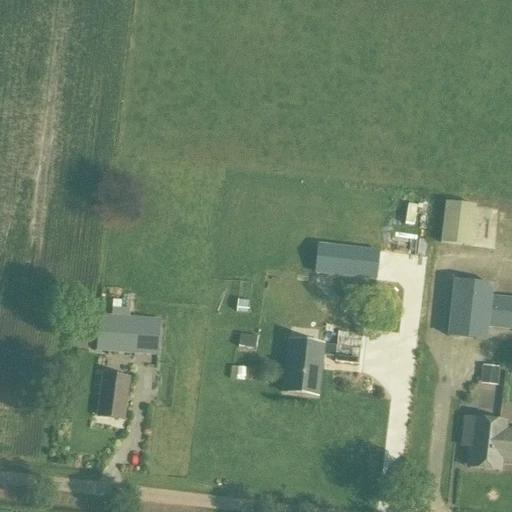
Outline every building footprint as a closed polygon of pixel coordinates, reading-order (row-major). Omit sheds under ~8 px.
[(470,247),(475,207),(444,204),(439,244),(470,247)] [(379,252),(318,245),(314,275),(376,282),(379,252)] [(511,332),(511,299),(492,297),(493,286),(452,281),(446,339),(487,344),(488,330),(511,332)] [(154,368),(158,323),(133,321),(134,319),(98,316),(96,338),(106,339),(105,347),(130,349),(130,350),(137,351),(137,356),(147,357),(146,367),(154,368)] [(335,359),(334,364),(358,366),(362,336),(337,333),(336,347),(335,359)] [(255,351),(257,338),(240,335),(238,349),(255,351)] [(288,342),(281,394),(316,398),(321,357),(323,346),(288,342)] [(497,387),(499,369),(482,367),(480,385),(497,387)] [(254,382),(255,370),(231,368),(230,380),(254,382)] [(121,420),(126,380),(103,376),(98,417),(121,420)] [(495,443),(497,423),(472,420),(463,418),(460,448),(469,449),(469,451),(468,466),(500,470),(501,462),(500,462),(501,453),(492,452),(493,442),(495,443)] [(500,462),(501,462),(511,463),(511,432),(505,432),(506,424),(497,423),(495,443),(493,442),(492,452),(501,453),(500,462)] [(260,493),(282,491),(281,483),(259,484),(260,493)]
